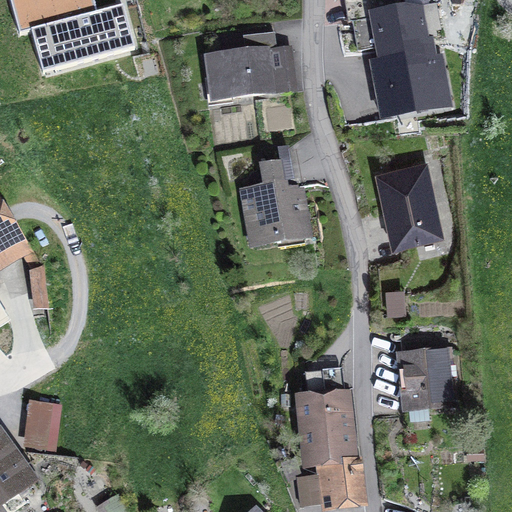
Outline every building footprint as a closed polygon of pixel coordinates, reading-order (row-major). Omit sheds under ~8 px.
[(123,8),(100,15),(95,0),(21,0),(31,34),(44,30),(56,72),(135,51),(123,8)] [(438,28),(434,6),(353,21),(358,51),(381,47),(384,66),(373,68),(382,117),(450,104),(441,56),(428,58),(424,40),(435,38),(433,29),(438,28)] [(226,57),(208,60),(213,102),(274,93),(268,53),(277,51),(275,34),(224,41),(226,57)] [(266,192),(246,196),(254,243),(303,235),(295,187),(282,190),(280,182),(292,179),(287,149),(279,151),(281,163),(262,166),(266,192)] [(397,242),(437,233),(423,168),(382,177),(397,242)] [(0,210),(0,255),(20,243),(0,210)] [(406,313),(405,291),(390,292),(390,314),(406,313)] [(447,352),(402,357),(407,412),(452,407),(449,379),(457,379),(452,354),(447,355),(447,352)] [(327,399),(303,402),(310,467),(317,466),(318,477),(298,479),(302,508),(360,501),(354,461),(351,461),(341,373),(325,375),(327,399)] [(26,447),(60,449),(62,402),(28,401),(26,447)] [(0,506),(3,504),(9,511),(13,511),(26,503),(18,493),(34,481),(0,434),(0,506)]
